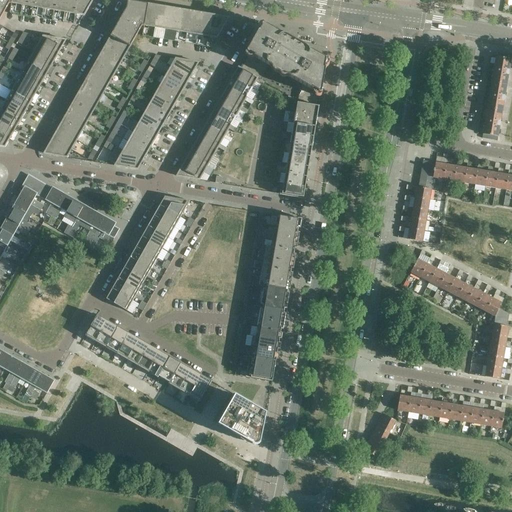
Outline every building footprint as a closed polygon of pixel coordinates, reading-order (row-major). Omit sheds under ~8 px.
[(12,0),(0,0),(0,19),(9,3),(12,4),(12,0)] [(44,0),(33,0),(33,7),(43,9),(44,0)] [(55,0),(44,0),(43,9),(54,11),(55,0)] [(66,0),(55,0),(54,11),(64,13),(66,0)] [(66,0),(64,13),(84,16),(93,0),(66,0)] [(144,26),(148,5),(130,2),(111,35),(130,46),(142,26),(144,26)] [(155,28),(159,6),(148,5),(144,26),(155,28)] [(155,28),(165,30),(169,8),(159,6),(155,28)] [(176,31),(180,10),(169,8),(165,30),(176,31)] [(176,31),(186,33),(190,12),(180,10),(176,31)] [(197,35),(201,14),(190,12),(186,33),(197,35)] [(217,38),(228,18),(201,14),(197,35),(217,38)] [(325,59),(310,51),(305,50),(284,38),(282,35),(263,24),(263,25),(262,25),(262,28),(260,31),(258,33),(247,52),(247,53),(247,54),(248,54),(240,68),(260,80),(267,68),(270,67),(271,69),(272,71),(274,72),(275,73),(277,74),(279,74),(281,75),(282,77),(284,78),(287,78),(289,78),(291,78),(301,84),(297,103),(317,106),(319,94),(320,94),(321,94),(321,93),(324,75),(324,68),(325,63),(326,63),(326,62),(326,61),(326,60),(325,59)] [(130,46),(111,35),(106,45),(125,56),(130,46)] [(58,55),(66,40),(43,36),(38,44),(58,55)] [(52,64),(58,55),(38,44),(33,53),(52,64)] [(100,54),(119,65),(125,56),(106,45),(100,54)] [(47,74),(52,64),(33,53),(28,63),(47,74)] [(119,65),(100,54),(95,64),(114,75),(119,65)] [(506,58),(501,57),(496,57),(492,83),(507,85),(511,59),(506,58)] [(171,66),(190,77),(198,63),(175,59),(171,66)] [(42,83),(47,74),(28,63),(22,72),(42,83)] [(114,75),(95,64),(89,73),(109,84),(114,75)] [(190,77),(171,66),(165,76),(184,87),(190,77)] [(262,85),(264,82),(260,80),(240,68),(239,67),(233,77),(252,88),(256,82),(262,85)] [(36,92),(42,83),(22,72),(17,82),(36,92)] [(109,84),(89,73),(84,83),(103,94),(109,84)] [(184,87),(165,76),(160,85),(179,96),(184,87)] [(258,91),(252,88),(233,77),(228,86),(247,97),(250,91),(256,95),(258,91)] [(31,102),(36,92),(17,82),(12,91),(31,102)] [(103,94),(84,83),(79,92),(98,103),(103,94)] [(502,111),(507,85),(492,83),(487,108),(502,111)] [(179,96),(160,85),(155,95),(174,106),(179,96)] [(253,101),(247,97),(228,86),(222,96),(241,107),(245,101),(251,104),(253,101)] [(26,111),(31,102),(12,91),(6,100),(26,111)] [(98,103),(79,92),(73,102),(93,113),(98,103)] [(174,106),(155,95),(149,104),(168,115),(174,106)] [(247,110),(241,107),(222,96),(217,105),(236,116),(240,110),(246,113),(247,110)] [(20,121),(26,111),(6,100),(1,110),(20,121)] [(68,111),(87,122),(93,113),(73,102),(68,111)] [(319,106),(317,106),(297,103),(296,113),(317,117),(319,106)] [(168,115),(149,104),(144,114),(163,124),(168,115)] [(242,119),(236,116),(217,105),(212,115),(231,125),(234,119),(240,123),(242,119)] [(498,137),(502,111),(487,108),(483,134),(488,135),(493,136),(498,137)] [(0,121),(15,130),(20,121),(1,110),(0,111),(0,121)] [(87,122),(68,111),(62,120),(82,131),(87,122)] [(316,127),(317,117),(296,113),(294,123),(316,127)] [(163,124),(144,114),(139,123),(158,134),(163,124)] [(237,129),(231,125),(212,115),(206,124),(225,135),(229,129),(235,132),(237,129)] [(82,131),(62,120),(57,130),(76,141),(82,131)] [(0,133),(10,139),(15,130),(0,121),(0,133)] [(158,134),(139,123),(133,132),(152,143),(158,134)] [(314,137),(316,127),(294,123),(292,133),(314,137)] [(231,138),(225,135),(206,124),(201,133),(220,144),(224,138),(230,141),(231,138)] [(52,139),(71,150),(76,141),(57,130),(52,139)] [(152,143),(133,132),(128,142),(147,153),(152,143)] [(0,133),(0,146),(5,147),(10,139),(0,133)] [(226,148),(220,144),(201,133),(196,143),(215,154),(218,147),(224,151),(226,148)] [(312,147),(314,137),(292,133),(290,143),(312,147)] [(52,139),(43,154),(67,158),(71,150),(52,139)] [(147,153),(128,142),(123,151),(142,162),(147,153)] [(221,157),(215,154),(196,143),(190,152),(209,163),(213,157),(219,160),(221,157)] [(310,157),(312,147),(290,143),(289,153),(310,157)] [(123,151),(114,166),(137,170),(142,162),(123,151)] [(215,166),(209,163),(190,152),(185,162),(204,172),(208,166),(214,170),(215,166)] [(309,167),(310,157),(289,153),(287,164),(309,167)] [(433,178),(435,163),(423,161),(420,181),(432,183),(433,178)] [(200,180),(204,172),(185,162),(177,176),(200,180)] [(444,180),(446,165),(435,163),(433,178),(444,180)] [(307,177),(309,167),(287,164),(285,174),(307,177)] [(454,181),(456,166),(446,165),(444,180),(454,181)] [(464,183),(467,168),(456,166),(454,181),(464,183)] [(475,185),(477,170),(467,168),(464,183),(475,185)] [(485,187),(488,172),(477,170),(475,185),(485,187)] [(495,188),(498,173),(488,172),(485,187),(495,188)] [(506,190),(508,175),(498,173),(495,188),(506,190)] [(305,187),(307,177),(285,174),(284,184),(305,187)] [(38,196),(44,186),(45,185),(39,182),(40,181),(32,177),(31,180),(27,179),(27,178),(22,186),(24,188),(25,187),(37,194),(37,195),(38,196)] [(431,189),(432,183),(420,181),(419,187),(431,189)] [(304,198),(305,187),(284,184),(282,194),(304,198)] [(44,199),(49,190),(50,189),(44,186),(38,196),(44,199)] [(34,200),(37,195),(37,194),(25,187),(24,188),(19,198),(31,205),(34,206),(40,210),(43,206),(38,202),(34,200)] [(57,206),(64,194),(53,187),(46,200),(57,206)] [(430,200),(431,189),(419,187),(417,187),(415,198),(430,200)] [(67,212),(74,200),(64,194),(57,206),(67,212)] [(165,197),(160,205),(181,217),(190,201),(165,197)] [(25,215),(31,205),(19,198),(13,208),(25,215)] [(428,210),(430,200),(415,198),(413,208),(428,210)] [(77,218),(84,205),(74,200),(67,212),(77,218)] [(88,223),(94,211),(84,205),(77,218),(75,221),(72,227),(76,230),(80,225),(82,220),(88,223)] [(160,205),(154,216),(175,228),(181,217),(160,205)] [(19,225),(25,215),(13,208),(7,218),(19,225)] [(426,221),(428,210),(413,208),(411,218),(426,221)] [(55,218),(59,213),(55,209),(51,216),(55,218)] [(96,232),(105,217),(94,211),(88,223),(93,226),(90,230),(88,237),(92,239),(96,232)] [(280,215),(280,217),(276,216),(274,226),(298,230),(298,228),(300,229),(302,219),(280,215)] [(154,216),(148,226),(169,238),(175,228),(154,216)] [(119,229),(114,226),(116,223),(105,217),(96,232),(92,239),(96,241),(101,236),(103,232),(109,235),(114,238),(119,229)] [(22,227),(19,225),(7,218),(1,229),(13,236),(17,230),(20,232),(26,235),(29,231),(22,227)] [(424,231),(426,221),(411,218),(409,229),(424,231)] [(31,227),(26,222),(22,227),(29,231),(31,227)] [(148,226),(142,237),(163,249),(169,238),(148,226)] [(300,233),(298,232),(298,230),(274,226),(271,246),(295,250),(295,248),(297,249),(300,233)] [(261,228),(259,239),(258,239),(257,244),(265,245),(266,245),(269,229),(261,228)] [(10,241),(13,236),(1,229),(0,230),(0,241),(7,246),(10,248),(17,251),(19,248),(14,243),(10,241)] [(422,242),(424,231),(409,229),(408,239),(422,242)] [(142,237),(136,247),(157,259),(163,249),(142,237)] [(17,251),(10,248),(7,246),(0,241),(0,255),(2,256),(5,251),(8,253),(15,255),(17,251)] [(268,266),(291,271),(292,269),(294,269),(296,254),(294,254),(295,250),(271,246),(268,266)] [(136,247),(130,257),(151,269),(157,259),(136,247)] [(261,265),(262,266),(265,249),(257,248),(255,261),(254,261),(254,264),(261,265)] [(130,257),(124,268),(145,280),(151,269),(130,257)] [(420,277),(427,264),(418,259),(411,272),(420,277)] [(260,282),(262,266),(261,265),(254,264),(253,268),(254,268),(252,280),(260,282)] [(430,282),(437,269),(427,264),(420,277),(430,282)] [(293,273),(291,273),(291,271),(268,266),(263,266),(259,286),(288,291),(288,290),(288,289),(290,289),(293,273)] [(124,268),(118,278),(139,290),(145,280),(124,268)] [(439,287),(446,274),(437,269),(430,282),(439,287)] [(448,292),(455,279),(446,274),(439,287),(448,292)] [(118,278),(112,289),(133,301),(139,290),(118,278)] [(458,297),(465,284),(455,279),(448,292),(458,297)] [(467,302),(474,289),(465,284),(458,297),(467,302)] [(247,302),(256,304),(259,287),(251,286),(248,299),(247,302)] [(259,286),(256,306),(261,307),(284,311),(285,309),(287,309),(289,293),(287,293),(288,291),(259,286)] [(112,289),(106,299),(107,299),(127,311),(133,301),(112,289)] [(476,307),(483,293),(474,289),(467,302),(476,307)] [(486,312),(492,298),(483,293),(476,307),(486,312)] [(499,309),(502,303),(492,298),(486,312),(495,317),(499,309)] [(261,307),(257,327),(281,331),(281,329),(283,329),(286,313),(284,313),(284,311),(261,307)] [(507,320),(508,314),(499,309),(495,317),(495,318),(507,320)] [(86,334),(85,336),(96,342),(108,321),(97,315),(86,334)] [(506,326),(507,320),(495,318),(494,324),(506,326)] [(108,321),(96,342),(106,348),(107,346),(118,327),(108,321)] [(509,327),(506,326),(494,324),(492,335),(507,337),(509,327)] [(281,333),(281,331),(257,327),(254,326),(252,336),(279,341),(280,339),(282,339),(283,333),(281,333)] [(106,348),(117,354),(118,352),(129,333),(118,327),(107,346),(106,348)] [(118,352),(117,354),(127,360),(139,339),(129,333),(118,352)] [(505,348),(507,337),(492,335),(490,345),(505,348)] [(279,343),(279,341),(252,336),(251,347),(278,351),(278,349),(280,349),(281,343),(279,343)] [(139,339),(127,360),(137,366),(149,345),(139,339)] [(149,345),(137,366),(148,372),(160,351),(149,345)] [(503,358),(505,348),(490,345),(488,356),(503,358)] [(277,353),(278,351),(251,347),(249,357),(276,361),(276,359),(278,359),(279,353),(277,353)] [(5,369),(12,357),(2,351),(0,354),(0,366),(5,369)] [(160,351),(148,372),(158,378),(159,376),(160,376),(170,357),(160,351)] [(502,369),(503,358),(488,356),(487,366),(502,369)] [(14,378),(16,375),(22,363),(12,357),(5,369),(11,372),(8,376),(6,382),(10,385),(14,378)] [(160,376),(170,382),(180,363),(181,363),(170,357),(160,376)] [(274,371),(276,361),(249,357),(247,367),(274,371)] [(26,381),(33,369),(22,363),(16,375),(26,381)] [(169,382),(169,384),(179,390),(191,369),(180,363),(170,382),(169,382)] [(500,379),(502,369),(487,366),(485,377),(500,379)] [(273,382),(274,371),(247,367),(246,377),(273,382)] [(36,387),(43,374),(33,369),(26,381),(36,387)] [(191,369),(179,390),(189,396),(201,375),(191,369)] [(47,393),(54,381),(43,374),(36,387),(47,393)] [(201,375),(189,396),(200,402),(201,400),(212,381),(201,375)] [(14,387),(18,382),(14,378),(10,385),(14,387)] [(35,399),(39,394),(34,390),(31,396),(35,399)] [(260,443),(261,442),(267,413),(236,395),(219,424),(254,445),(255,445),(256,445),(257,445),(258,445),(259,444),(260,443)] [(408,412),(411,397),(400,396),(397,410),(408,412)] [(418,414),(421,399),(411,397),(408,412),(418,414)] [(429,416),(431,401),(421,399),(418,414),(429,416)] [(439,417),(442,403),(431,401),(429,416),(439,417)] [(450,419),(452,404),(442,403),(439,417),(450,419)] [(460,421),(462,406),(452,404),(450,419),(460,421)] [(470,423),(473,408),(462,406),(460,421),(470,423)] [(481,425),(483,410),(473,408),(470,423),(481,425)] [(491,426),(494,412),(483,410),(481,425),(491,426)] [(502,428),(504,413),(494,412),(491,426),(502,428)] [(389,433),(396,420),(383,414),(377,426),(389,433)] [(383,445),(389,433),(377,426),(370,438),(383,445)] [(377,457),(383,445),(370,438),(364,450),(377,457)]
